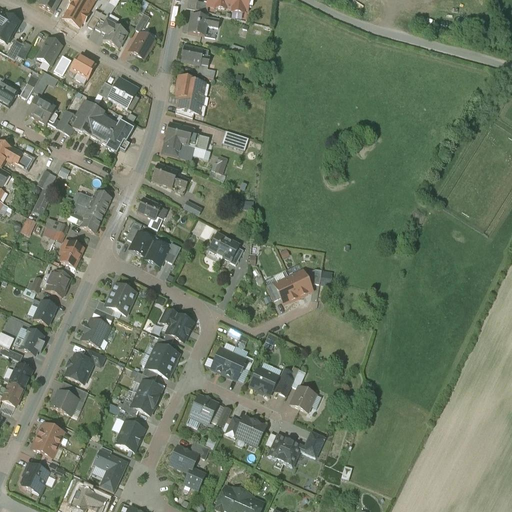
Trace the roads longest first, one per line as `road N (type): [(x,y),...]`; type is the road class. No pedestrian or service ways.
road 1 (residential): [(305,0),(372,29),(511,70)]
road 2 (residential): [(7,457),(98,259)]
road 3 (residential): [(162,90),(3,0)]
road 4 (residential): [(187,377),(134,495),(170,511)]
road 5 (residential): [(0,119),(131,186)]
road 6 (residential): [(98,259),(213,316)]
